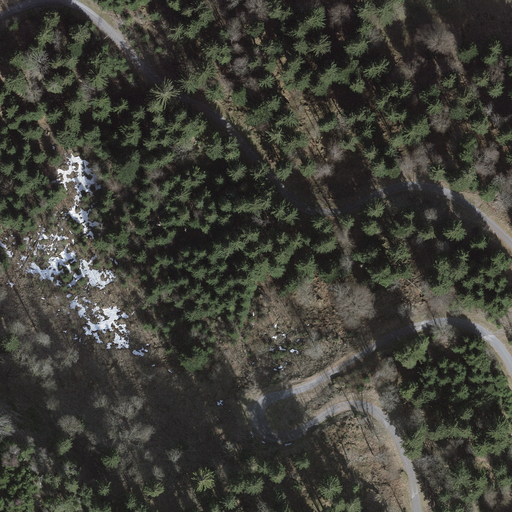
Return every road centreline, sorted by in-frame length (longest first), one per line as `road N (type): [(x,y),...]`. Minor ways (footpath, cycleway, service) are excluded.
road 1 (track): [(0,18),(42,2),(85,10),(168,91),(209,110),(305,212),(329,214),(415,185),(453,199),(511,244)]
road 2 (track): [(511,367),(487,335),(432,322),(259,407),(261,428),(272,438),(344,406),(371,409),(397,440),(417,511)]
